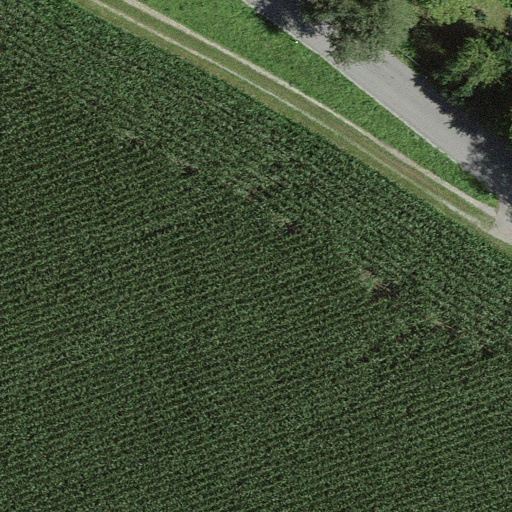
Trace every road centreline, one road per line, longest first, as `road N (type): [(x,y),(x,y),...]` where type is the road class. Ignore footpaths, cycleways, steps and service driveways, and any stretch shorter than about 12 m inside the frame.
road 1 (track): [(110,0),(301,101),(511,231)]
road 2 (unclassified): [(511,179),(278,0)]
